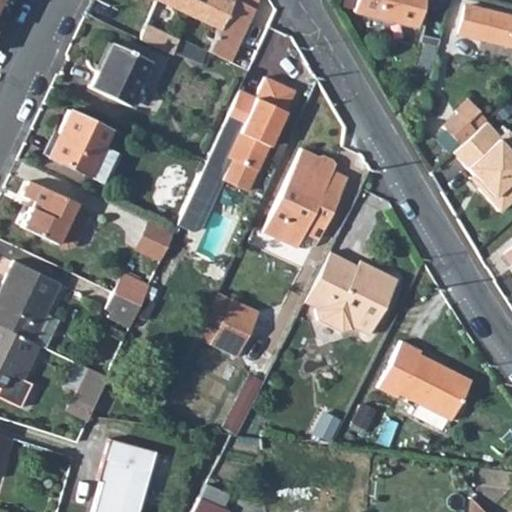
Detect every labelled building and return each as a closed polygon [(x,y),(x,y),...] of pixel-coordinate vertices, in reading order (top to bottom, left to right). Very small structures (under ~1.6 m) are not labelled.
[(156,0),(216,27),(228,0),(156,0)] [(228,61),(256,0),(228,0),(216,27),(205,50),(228,61)] [(355,0),(353,11),(412,25),(418,0),(355,0)] [(511,16),(463,4),(456,32),(511,46),(511,16)] [(176,37),(144,23),(137,38),(169,53),(170,51),(176,37)] [(170,51),(199,63),(205,50),(176,37),(170,51)] [(98,71),(95,70),(87,87),(126,105),(147,60),(111,43),(98,71)] [(253,96),(237,89),(175,224),(191,231),(197,228),(221,179),(245,190),(255,170),(292,90),(263,76),(253,96)] [(477,110),(466,97),(454,108),(456,111),(441,124),(458,143),(473,130),(465,121),(477,110)] [(66,110),(44,155),(85,175),(100,145),(107,130),(66,110)] [(485,119),(477,110),(465,121),(473,130),(485,119)] [(497,136),(484,121),(450,151),(470,173),(480,184),(477,188),(497,210),(511,196),(511,136),(505,129),(497,136)] [(441,124),(431,133),(447,151),(457,143),(441,124)] [(100,145),(85,175),(99,181),(113,151),(100,145)] [(293,161),(327,177),(330,171),(333,164),(330,159),(321,155),(316,156),(299,148),(293,161)] [(295,245),(302,230),(316,237),(317,237),(345,178),(330,171),(327,177),(293,161),(260,230),(295,246),(295,245)] [(470,173),(466,176),(477,188),(480,184),(470,173)] [(27,180),(20,194),(32,200),(19,226),(55,243),(71,209),(79,213),(83,206),(27,180)] [(87,216),(79,213),(71,209),(55,243),(65,248),(73,245),(87,216)] [(171,232),(145,219),(131,249),(157,261),(171,232)] [(316,237),(302,230),(295,245),(299,246),(303,247),(311,244),(315,239),(316,237)] [(511,262),(511,243),(502,251),(511,262)] [(366,334),(392,283),(389,275),(357,259),(354,264),(351,271),(344,267),(345,266),(343,258),(327,250),(304,296),(316,303),(314,307),(313,310),(316,319),(339,331),(348,328),(350,325),(366,334)] [(343,258),(345,266),(344,267),(351,271),(354,264),(343,258)] [(12,259),(0,283),(0,327),(29,341),(43,311),(57,281),(12,259)] [(110,291),(138,304),(146,285),(119,272),(110,291)] [(105,316),(127,326),(138,304),(110,291),(102,308),(108,310),(105,316)] [(207,343),(229,298),(215,291),(194,337),(207,343)] [(314,307),(316,303),(304,296),(301,301),(314,307)] [(229,298),(207,343),(234,356),(256,311),(229,298)] [(43,347),(57,318),(43,311),(29,341),(36,344),(43,347)] [(0,327),(0,398),(18,407),(29,383),(20,379),(36,344),(29,341),(0,327)] [(419,350),(399,340),(375,387),(395,397),(397,393),(416,403),(444,417),(448,419),(468,379),(417,353),(419,350)] [(104,376),(86,368),(73,397),(91,405),(104,376)] [(244,371),(226,427),(242,432),(260,376),(244,371)] [(351,421),(364,428),(373,410),(359,403),(351,421)] [(444,417),(416,403),(410,414),(439,428),(444,417)] [(0,451),(6,453),(10,437),(0,433),(0,451)] [(135,511),(152,450),(107,438),(95,480),(99,481),(89,511),(135,511)] [(188,511),(225,511),(227,508),(221,506),(227,492),(203,482),(188,511)] [(465,511),(482,511),(467,495),(465,511)]
